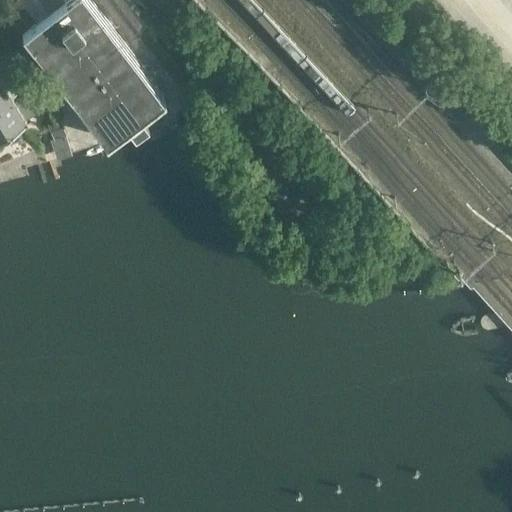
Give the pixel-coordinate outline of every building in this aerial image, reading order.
[(22,0),(35,17),(21,28),(105,139),(127,121),(133,129),(146,119),(140,111),(163,94),(90,0),(22,0)] [(0,102),(17,92),(2,68),(0,69),(0,102)] [(44,73),(17,92),(0,102),(0,134),(25,119),(24,118),(35,112),(28,99),(49,85),(44,73)] [(240,138),(254,124),(222,90),(208,103),(240,138)] [(288,176),(261,148),(246,163),(287,207),(313,182),(298,167),(288,176)]
